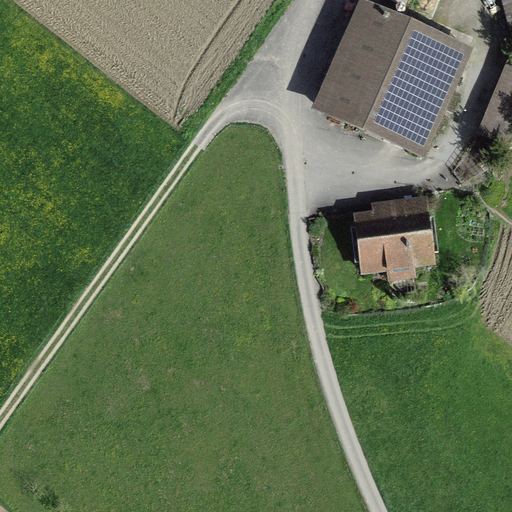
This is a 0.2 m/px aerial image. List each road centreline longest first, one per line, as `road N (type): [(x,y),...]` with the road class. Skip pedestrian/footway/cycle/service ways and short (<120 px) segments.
road 1 (residential): [(372,511),(312,344),(289,211),(287,125),(300,28),(317,0)]
road 2 (track): [(0,422),(181,164),(300,28)]
